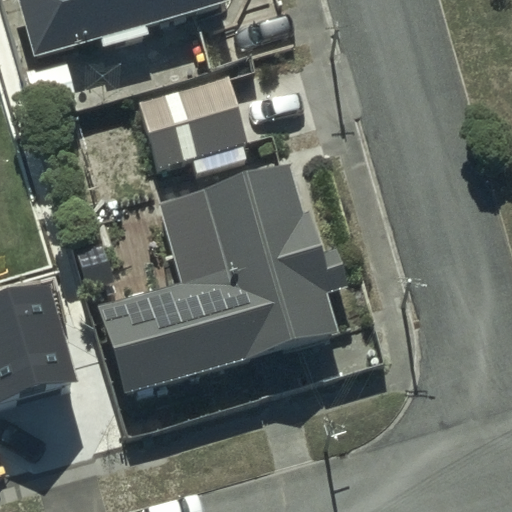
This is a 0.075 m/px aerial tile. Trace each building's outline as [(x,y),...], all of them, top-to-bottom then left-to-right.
[(20,0),(37,59),(104,41),(107,50),(153,37),(150,28),(230,7),(228,0),(20,0)] [(64,67),(22,77),(34,124),(76,113),(64,67)] [(136,101),(156,171),(243,146),(223,76),(136,101)] [(287,178),(154,214),(175,291),(93,314),(119,407),(332,347),(319,302),(338,297),(328,262),(312,267),(287,178)] [(46,295),(0,307),(0,407),(72,387),(46,295)]
